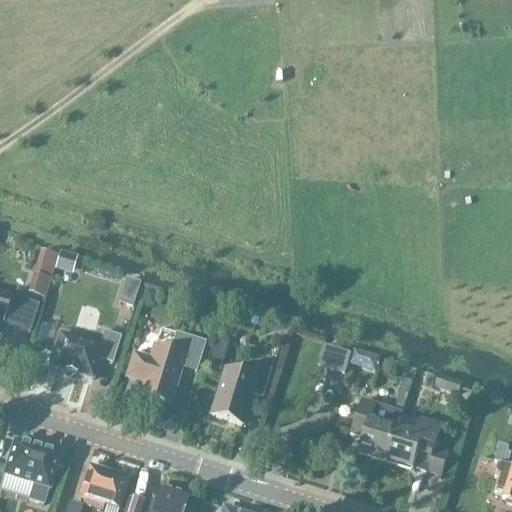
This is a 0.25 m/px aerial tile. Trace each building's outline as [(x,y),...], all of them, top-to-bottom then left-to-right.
[(0,324),(30,333),(38,307),(0,294),(0,324)] [(99,361),(112,365),(120,338),(104,333),(99,348),(58,336),(49,368),(65,373),(65,374),(76,377),(76,376),(93,381),(99,361)] [(140,396),(169,405),(182,364),(196,369),(195,373),(196,373),(205,344),(176,335),(171,353),(155,348),(151,362),(134,357),(128,379),(144,384),(140,396)] [(345,376),(351,356),(324,347),(318,368),(345,376)] [(262,400),(271,371),(259,368),(254,382),(224,372),(210,417),(241,427),(251,396),(262,400)] [(457,397),(461,385),(438,377),(434,389),(457,397)] [(386,464),(398,431),(403,415),(402,415),(411,384),(404,381),(394,412),(362,402),(351,438),(363,442),(359,456),(386,464)] [(416,437),(398,431),(386,464),(414,473),(415,469),(442,478),(449,457),(435,453),(442,431),(420,424),(416,437)] [(14,443),(3,477),(32,486),(27,503),(43,508),(49,491),(60,458),(14,443)] [(509,450),(500,447),(495,464),(500,465),(495,480),(499,481),(495,495),(504,498),(503,501),(505,502),(507,506),(511,507),(511,468),(508,468),(511,455),(508,454),(509,450)] [(119,511),(129,481),(88,467),(78,498),(84,500),(83,505),(101,511),(103,506),(119,511)] [(183,511),(187,499),(156,490),(149,511),(183,511)] [(129,502),(125,511),(144,511),(146,507),(129,502)]
